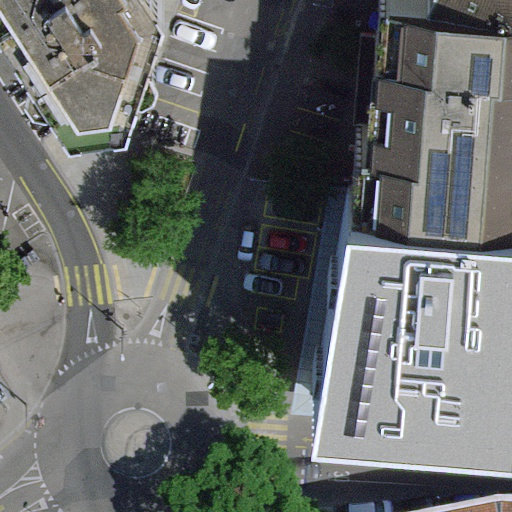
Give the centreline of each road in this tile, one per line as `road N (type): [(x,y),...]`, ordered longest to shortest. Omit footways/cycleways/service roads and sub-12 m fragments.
road 1 (residential): [(269,0),(228,166),(145,376)]
road 2 (residential): [(208,450),(511,471)]
road 3 (tertiary): [(0,114),(82,249),(97,393)]
